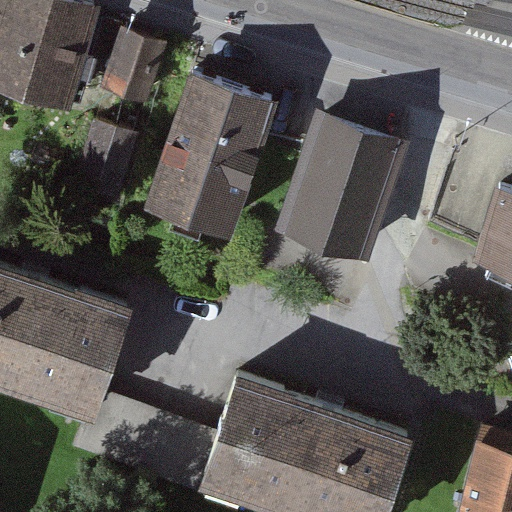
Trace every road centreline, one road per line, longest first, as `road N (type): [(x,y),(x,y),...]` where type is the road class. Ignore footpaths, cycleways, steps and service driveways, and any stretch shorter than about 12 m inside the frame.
road 1 (residential): [(436,56),(368,305),(370,369),(511,424)]
road 2 (tertiary): [(249,0),(436,56)]
